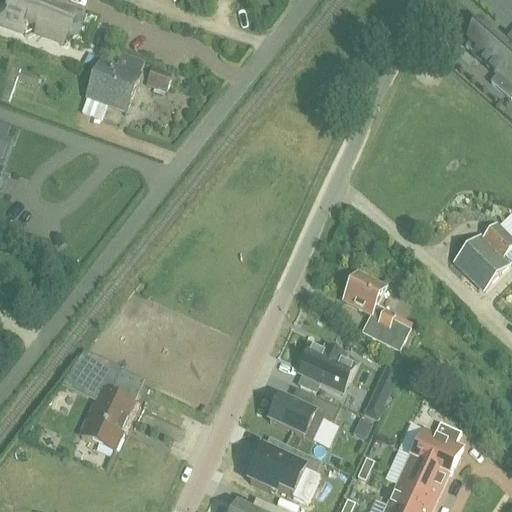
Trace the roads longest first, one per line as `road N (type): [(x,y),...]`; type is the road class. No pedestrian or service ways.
road 1 (residential): [(184,511),(407,42)]
road 2 (unclassified): [(0,398),(309,0)]
